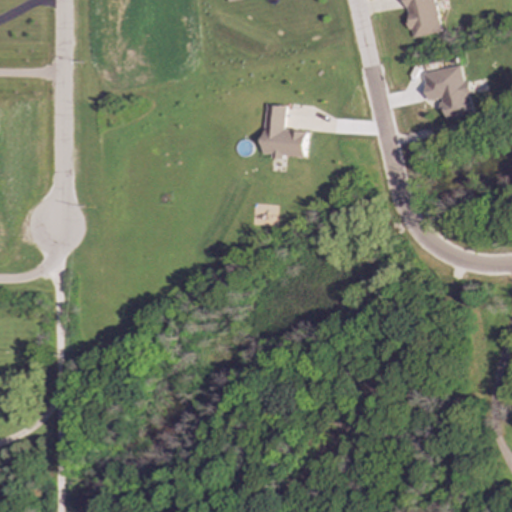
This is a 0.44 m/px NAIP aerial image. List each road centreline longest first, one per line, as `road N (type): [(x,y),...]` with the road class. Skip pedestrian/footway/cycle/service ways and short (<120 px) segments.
road 1 (residential): [(352,0),(409,224),(468,262),(511,259)]
road 2 (residential): [(63,0),(59,230)]
